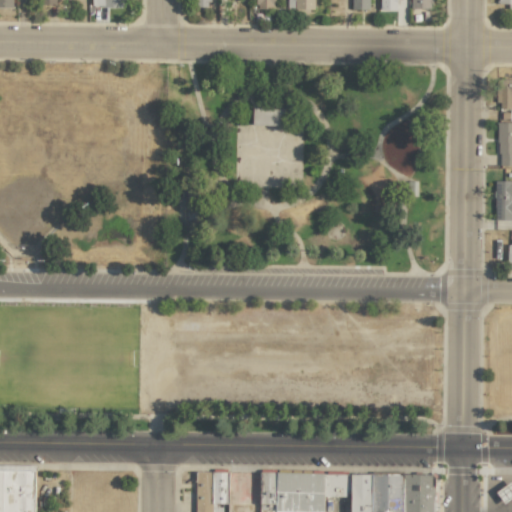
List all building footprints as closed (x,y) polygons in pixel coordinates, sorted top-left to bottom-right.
[(255,0),(255,8),(273,8),(273,0),(255,0)] [(313,0),(293,0),(294,2),(289,2),(289,8),(313,9),(313,0)] [(351,0),(351,10),(369,9),(368,0),(351,0)] [(379,0),(379,11),(396,11),(396,0),(379,0)] [(410,0),(410,8),(430,9),(429,0),(410,0)] [(511,0),(497,0),(498,3),(508,3),(508,9),(511,8),(511,0)] [(511,79),(497,79),(496,109),(511,109),(511,96),(511,79)] [(252,125),(282,125),(282,109),(252,108),(252,125)] [(511,165),(511,122),(497,122),(497,165),(511,165)] [(511,215),(511,180),(494,181),(495,220),(510,220),(510,216),(511,215)] [(33,511),(34,471),(0,470),(0,511),(33,511)] [(194,511),(219,511),(219,504),(227,504),(227,472),(195,471),(194,511)] [(433,511),(434,474),(259,473),(259,509),(268,509),(268,504),(275,504),(274,511),(323,511),(323,497),(349,497),(349,511),(433,511)] [(503,503),(511,496),(511,482),(511,481),(495,492),(503,503)]
